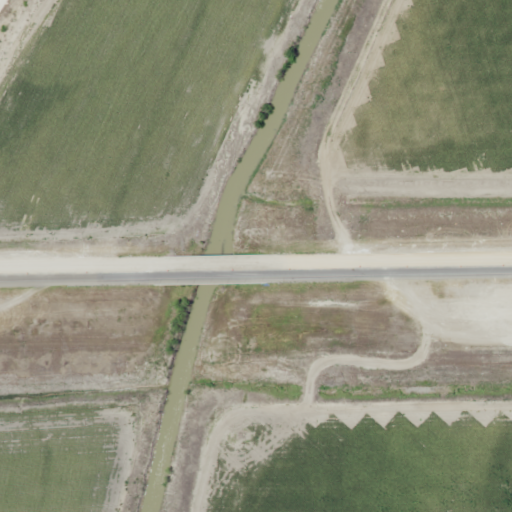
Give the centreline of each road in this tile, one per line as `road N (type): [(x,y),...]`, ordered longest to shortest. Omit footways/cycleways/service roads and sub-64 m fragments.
road 1 (residential): [(195,511),(207,453),(231,416),(302,406),(313,373),(325,365),(402,365),(420,350),(421,341),(399,325),(401,291),(369,268),(328,173),(342,40),(361,0)]
road 2 (primary): [(270,266),(511,266)]
road 3 (primary): [(0,270),(159,267)]
